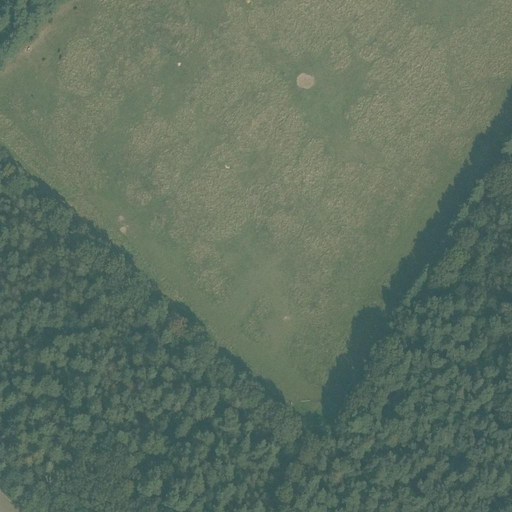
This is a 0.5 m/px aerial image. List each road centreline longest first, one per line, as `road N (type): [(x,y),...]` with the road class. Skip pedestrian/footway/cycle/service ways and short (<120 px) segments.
road 1 (track): [(0,149),(322,451)]
road 2 (track): [(283,511),(511,158)]
